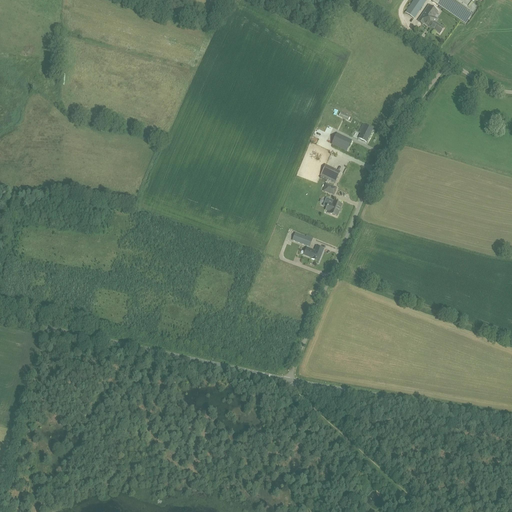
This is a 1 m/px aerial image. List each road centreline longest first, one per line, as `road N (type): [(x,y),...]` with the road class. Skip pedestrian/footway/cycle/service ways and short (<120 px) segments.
road 1 (unclassified): [(287,380),(386,138),(449,62)]
road 2 (tertiary): [(287,380),(0,317)]
road 3 (tertiary): [(511,417),(287,380)]
